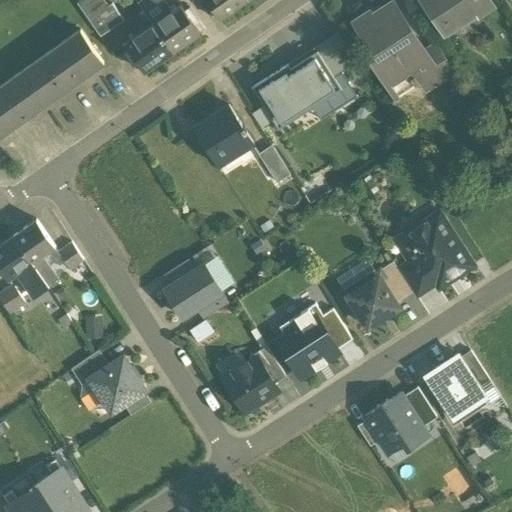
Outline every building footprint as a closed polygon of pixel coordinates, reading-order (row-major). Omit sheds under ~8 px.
[(108,6),(103,0),(81,0),(77,3),(100,36),(123,19),(112,3),(108,6)] [(164,0),(146,0),(139,5),(152,23),(172,10),(164,0)] [(214,9),(207,0),(201,0),(200,1),(208,13),(214,9)] [(207,0),(214,9),(220,18),(245,0),(207,0)] [(421,0),(444,34),(477,13),(479,16),(494,6),(490,0),(421,0)] [(401,17),(391,2),(371,15),(369,12),(352,23),(369,49),(368,51),(367,53),(367,55),(368,58),(370,59),(372,60),(375,60),(377,59),(379,57),(381,61),(374,66),(395,99),(418,84),(415,79),(427,71),(435,84),(452,73),(435,46),(424,53),(412,34),(406,38),(401,30),(407,26),(403,20),(400,22),(398,18),(401,17)] [(172,10),(152,23),(172,51),(199,32),(193,23),(184,10),(180,4),(172,10)] [(198,19),(190,7),(184,10),(193,23),(198,19)] [(152,23),(125,42),(137,60),(144,70),(172,51),(152,23)] [(81,30),(0,86),(0,133),(103,61),(81,30)] [(318,54),(333,78),(358,63),(343,39),(318,54)] [(129,49),(125,52),(132,64),(137,60),(129,49)] [(252,88),(273,121),(290,110),(294,116),(325,97),(323,95),(338,86),(333,78),(318,54),(317,52),(290,69),(288,65),(252,88)] [(228,104),(193,127),(195,130),(195,131),(207,149),(217,165),(253,142),(228,104)] [(195,131),(195,130),(185,136),(197,155),(207,149),(195,131)] [(274,148),(260,157),(276,182),(290,174),(274,148)] [(511,193),(508,187),(478,205),(484,215),(511,197),(511,193)] [(441,215),(428,223),(426,220),(404,234),(413,248),(405,254),(410,261),(427,288),(452,271),(456,276),(473,265),(441,215)] [(55,246),(36,219),(13,236),(31,262),(41,256),(55,246)] [(13,236),(0,244),(0,268),(7,279),(22,269),(31,262),(13,236)] [(72,242),(58,252),(70,269),(83,260),(72,242)] [(57,278),(41,256),(31,262),(47,285),(57,278)] [(345,292),(376,272),(368,258),(337,278),(345,292)] [(188,259),(164,274),(171,284),(195,269),(188,259)] [(393,261),(376,272),(378,275),(396,302),(412,291),(398,269),(393,261)] [(410,261),(398,269),(412,291),(415,296),(427,288),(410,261)] [(31,262),(22,269),(27,276),(22,279),(33,294),(33,295),(34,295),(47,285),(31,262)] [(171,284),(164,289),(182,317),(196,308),(221,292),(203,264),(171,284)] [(376,272),(345,292),(347,295),(378,275),(376,272)] [(378,275),(347,295),(367,327),(398,307),(396,302),(378,275)] [(13,284),(0,291),(0,299),(9,314),(19,307),(26,303),(24,300),(13,284)] [(221,292),(196,308),(203,318),(228,302),(221,292)] [(34,295),(33,295),(33,294),(24,300),(26,303),(19,307),(25,316),(41,304),(34,295)] [(311,306),(337,348),(351,339),(332,308),(323,313),(316,303),(311,306)] [(301,376),(339,352),(337,348),(311,306),(310,306),(288,320),(294,328),(277,339),(301,376)] [(75,308),(66,314),(72,322),(80,317),(75,308)] [(66,314),(58,319),(64,328),(72,322),(66,314)] [(193,330),(199,341),(216,331),(209,319),(193,330)] [(266,345),(254,354),(257,358),(258,358),(274,383),(286,376),(266,345)] [(99,349),(71,369),(81,385),(89,379),(88,377),(108,364),(99,349)] [(489,380),(470,350),(459,357),(475,381),(478,387),(489,380)] [(457,354),(435,369),(436,371),(429,376),(434,383),(431,384),(444,403),(453,417),(470,406),(485,397),(478,387),(475,381),(459,357),(457,354)] [(132,365),(130,367),(123,355),(108,364),(88,377),(89,379),(96,389),(92,391),(100,403),(103,400),(110,410),(111,412),(143,391),(145,390),(138,378),(140,377),(132,365)] [(248,364),(246,362),(233,370),(234,373),(224,379),(244,410),(278,389),(274,383),(258,358),(257,358),(248,364)] [(417,389),(403,397),(422,427),(436,418),(417,389)] [(143,391),(123,404),(131,415),(151,402),(143,391)] [(403,397),(401,393),(365,416),(368,419),(380,439),(388,452),(404,442),(408,449),(428,436),(422,427),(403,397)] [(470,406),(453,417),(444,403),(441,405),(453,423),(472,411),(470,406)] [(442,418),(432,422),(438,437),(447,433),(442,418)] [(370,445),(380,439),(368,419),(358,425),(370,445)] [(34,487),(50,511),(88,511),(55,460),(46,465),(51,474),(33,485),(34,487)] [(13,511),(50,511),(34,487),(17,498),(12,490),(3,495),(13,511)]
